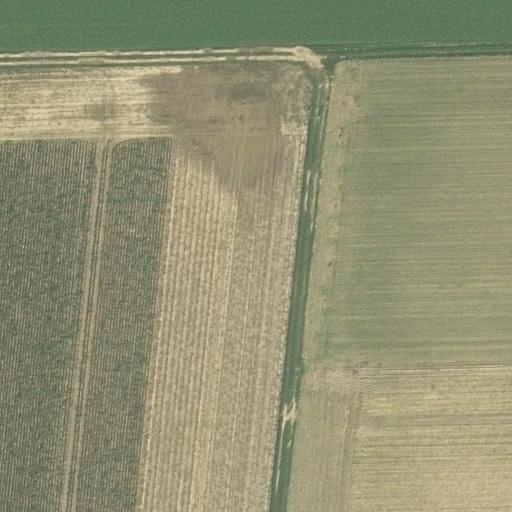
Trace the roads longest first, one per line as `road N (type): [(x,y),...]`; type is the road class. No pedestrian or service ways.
road 1 (track): [(0,63),(511,51)]
road 2 (track): [(278,511),(327,56)]
